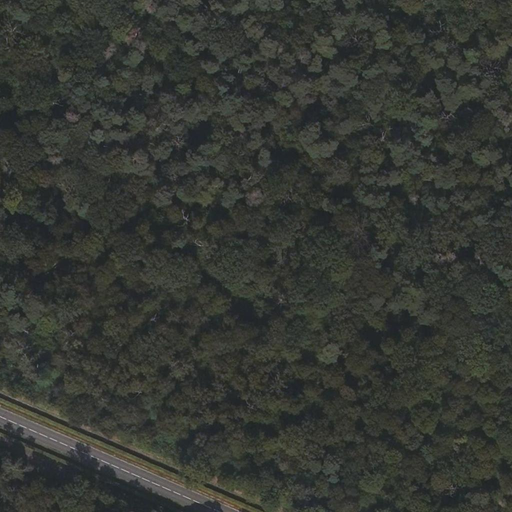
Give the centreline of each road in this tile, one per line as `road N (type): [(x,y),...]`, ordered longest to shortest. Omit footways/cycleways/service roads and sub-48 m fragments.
road 1 (track): [(139,0),(498,511)]
road 2 (secondary): [(0,417),(217,511)]
road 3 (track): [(0,129),(121,0)]
